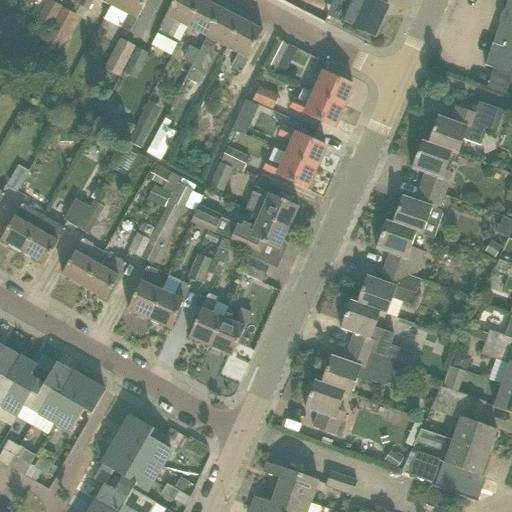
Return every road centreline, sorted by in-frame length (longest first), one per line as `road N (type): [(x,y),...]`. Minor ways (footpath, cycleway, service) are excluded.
road 1 (residential): [(235,434),(395,85)]
road 2 (residential): [(235,434),(0,294)]
road 3 (residential): [(395,85),(246,0)]
